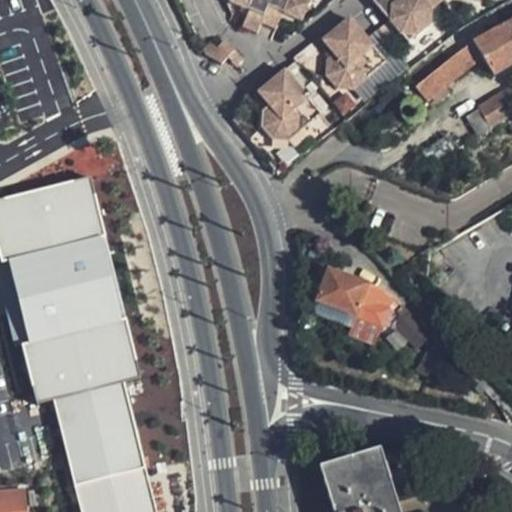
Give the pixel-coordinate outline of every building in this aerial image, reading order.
[(257,28),(270,0),(227,0),(225,5),(243,14),(240,21),(236,30),(253,38),(257,28)] [(270,0),(257,28),(270,35),(277,20),(295,27),(307,0),(270,0)] [(372,0),(370,2),(407,45),(428,27),(429,11),(419,0),(399,0),(394,4),(390,0),(372,0)] [(511,18),(471,41),(465,46),(414,88),(426,103),(476,60),(470,52),(476,48),(493,74),(511,62),(511,18)] [(348,20),(321,41),(332,55),(324,61),(323,77),(334,90),(350,91),(383,63),(364,40),(348,20)] [(199,48),(206,63),(218,61),(226,54),(228,53),(222,43),(212,51),(208,44),(199,48)] [(237,63),(228,53),(226,54),(218,61),(225,72),(237,63)] [(299,93),(284,75),(258,97),(267,109),(262,113),(260,132),(272,144),(286,145),(320,118),(299,93)] [(511,105),(505,92),(478,108),(489,129),(507,119),(511,116),(511,105)] [(489,129),(478,108),(462,117),(473,138),(489,129)] [(368,163),(407,132),(394,115),(355,146),(368,163)] [(426,181),(460,155),(446,136),(412,162),(426,181)] [(81,511),(157,511),(125,382),(140,378),(90,178),(0,200),(0,249),(38,403),(54,400),(81,511)] [(328,270),(317,302),(358,316),(379,324),(383,325),(389,309),(386,307),(391,295),(386,291),(371,285),(328,270)] [(428,373),(433,364),(437,361),(442,360),(445,361),(448,363),(453,358),(438,343),(423,349),(416,367),(428,373)] [(398,511),(380,451),(319,469),(332,511),(398,511)] [(0,511),(24,511),(23,491),(0,492),(0,511)]
